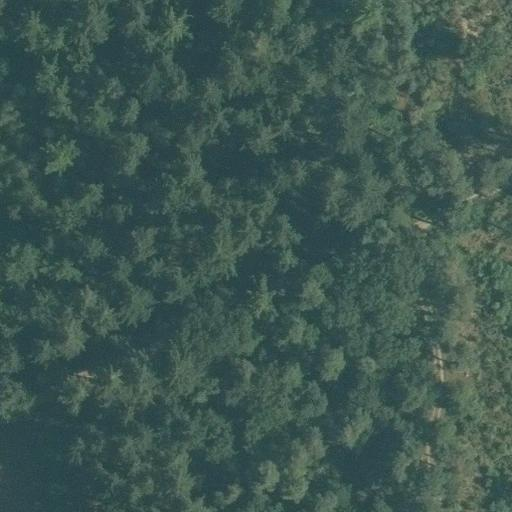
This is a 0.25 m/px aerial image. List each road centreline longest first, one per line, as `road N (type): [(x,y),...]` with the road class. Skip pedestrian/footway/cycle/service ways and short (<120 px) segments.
road 1 (track): [(0,423),(511,168)]
road 2 (track): [(407,217),(449,416),(445,511)]
